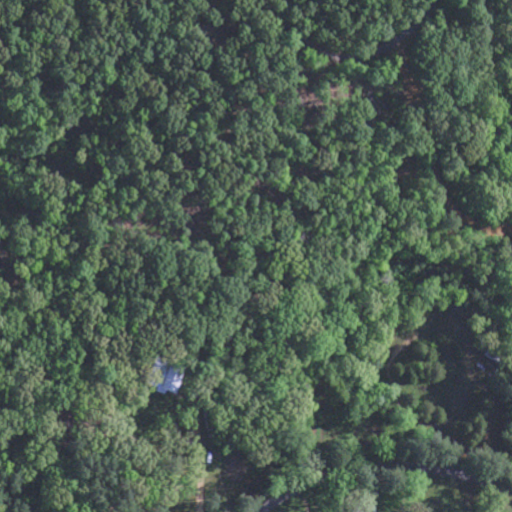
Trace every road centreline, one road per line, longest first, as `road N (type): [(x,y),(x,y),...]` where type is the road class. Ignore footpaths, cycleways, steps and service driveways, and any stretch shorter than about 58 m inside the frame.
road 1 (residential): [(253,0),(316,46),(380,42),(397,49),(448,211),(471,227),(511,231)]
road 2 (residential): [(283,511),(383,466),(511,490)]
